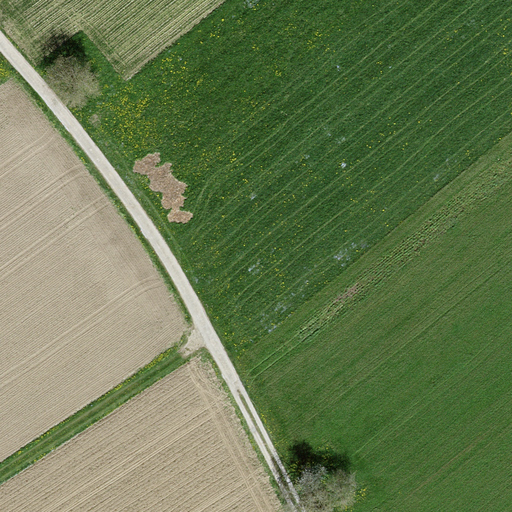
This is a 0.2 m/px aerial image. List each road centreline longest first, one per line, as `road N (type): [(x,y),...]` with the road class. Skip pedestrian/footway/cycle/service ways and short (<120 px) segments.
road 1 (unclassified): [(0,44),(105,171),(174,272),(230,380)]
road 2 (track): [(230,380),(298,511)]
